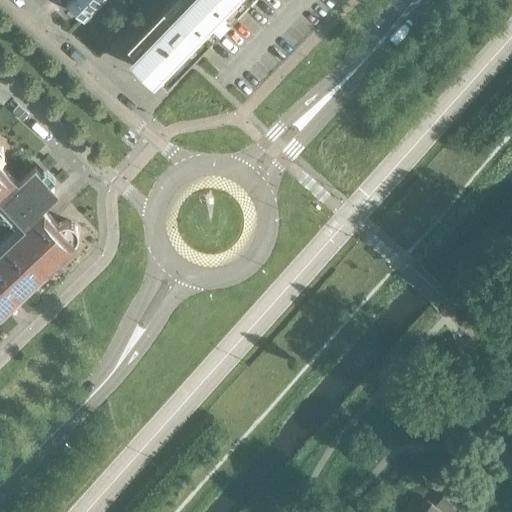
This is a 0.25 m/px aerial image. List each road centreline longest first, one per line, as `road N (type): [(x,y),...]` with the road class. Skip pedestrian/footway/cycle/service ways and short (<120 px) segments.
road 1 (secondary): [(0,482),(111,375),(177,264)]
road 2 (residential): [(188,171),(2,0)]
road 3 (secondary): [(243,178),(419,0)]
road 4 (residential): [(0,73),(118,184),(145,206),(159,203)]
road 5 (secondary): [(177,264),(225,273),(253,254),(263,206),(243,178)]
